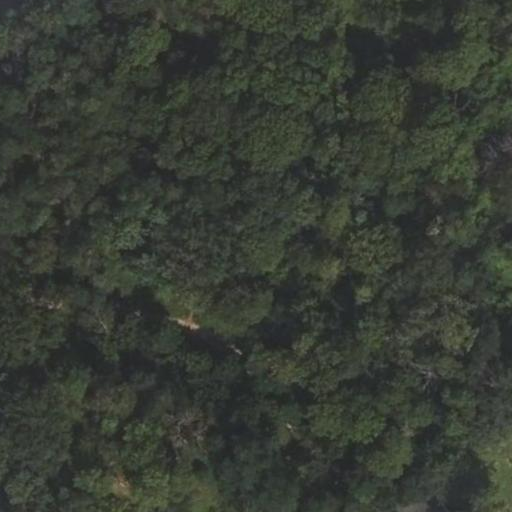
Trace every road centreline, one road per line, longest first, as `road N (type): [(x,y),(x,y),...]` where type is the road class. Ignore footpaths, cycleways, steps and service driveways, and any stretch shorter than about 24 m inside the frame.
road 1 (track): [(0,298),(158,303),(250,71),(248,0)]
road 2 (residential): [(158,303),(226,339),(268,386),(348,511)]
